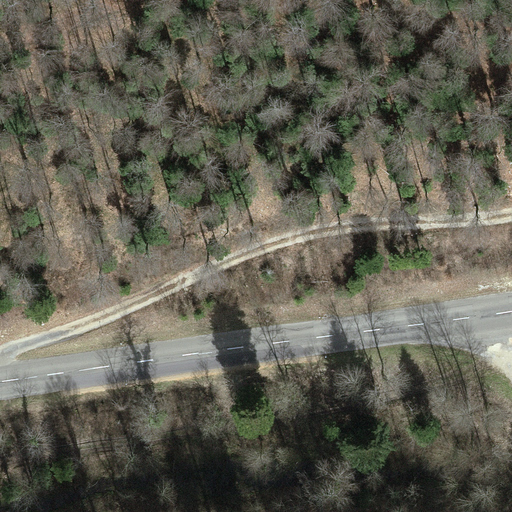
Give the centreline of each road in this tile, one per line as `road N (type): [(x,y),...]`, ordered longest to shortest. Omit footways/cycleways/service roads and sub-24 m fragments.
road 1 (track): [(511,214),(304,233),(0,354)]
road 2 (track): [(0,464),(312,411),(511,366)]
road 3 (secondary): [(0,381),(511,311)]
road 4 (track): [(0,49),(136,0)]
